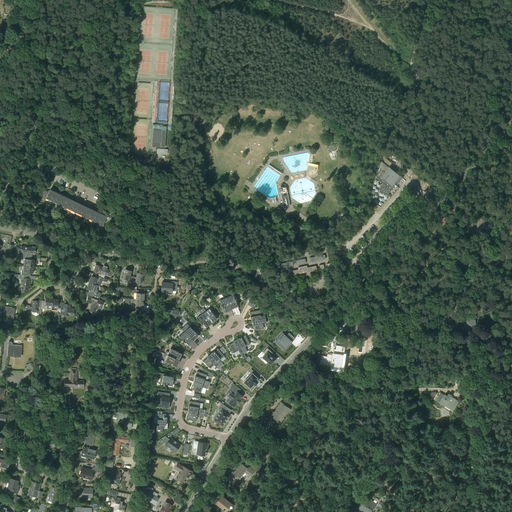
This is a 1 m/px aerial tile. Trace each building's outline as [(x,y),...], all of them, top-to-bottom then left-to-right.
[(145,143),(145,125),(136,125),(135,141),(136,141),(136,143),(145,143)] [(165,148),(166,131),(154,130),(153,147),(165,148)] [(340,145),(339,142),(335,141),(335,144),(330,143),(329,147),(331,150),(334,151),(336,147),(339,148),(340,145)] [(402,178),(389,167),(384,173),(383,171),(377,178),(384,184),(380,189),(387,195),(396,184),(397,185),(402,178)] [(282,188),(282,187),(278,187),(279,191),(280,191),(281,192),(281,193),(283,207),(290,206),(287,193),(288,193),(287,187),(282,188)] [(102,225),(106,218),(49,190),(45,198),(102,225)] [(32,247),(21,246),(20,252),(23,253),(22,254),(26,255),(26,256),(32,257),(32,254),(35,254),(36,247),(32,246),(32,247)] [(33,267),(34,260),(32,260),(32,257),(26,256),(23,256),(23,259),(24,259),(24,266),(33,267)] [(102,267),(101,266),(95,264),(93,271),(96,271),(94,274),(104,278),(105,275),(107,276),(107,275),(109,276),(110,276),(111,276),(111,275),(112,275),(112,274),(112,273),(112,272),(112,271),(111,271),(109,270),(109,269),(106,268),(107,267),(103,266),(102,267)] [(33,267),(24,266),(23,266),(22,270),(21,275),(30,276),(30,273),(33,273),(33,267)] [(130,285),(132,278),(129,277),(131,271),(125,269),(122,279),(126,280),(125,283),(127,283),(126,286),(129,287),(130,285)] [(132,278),(130,285),(133,286),(134,285),(137,286),(138,283),(140,284),(141,282),(142,283),(143,280),(141,279),(143,274),(137,272),(135,277),(132,276),(132,278)] [(28,290),(30,279),(29,279),(30,276),(21,275),(19,275),(13,274),(13,278),(18,278),(18,279),(23,279),(23,281),(21,281),(21,284),(22,284),(22,289),(21,289),(20,292),(26,293),(26,290),(28,290)] [(91,276),(89,283),(97,286),(100,279),(104,281),(105,278),(104,278),(94,274),(93,277),(91,276)] [(176,291),(177,282),(171,281),(171,283),(162,282),(161,291),(167,292),(167,294),(171,295),(172,291),(172,292),(172,291),(176,291)] [(100,297),(101,293),(97,292),(97,290),(97,289),(96,289),(97,286),(89,283),(86,289),(89,290),(88,293),(99,297),(100,297)] [(144,300),(144,293),(141,293),(141,291),(136,290),(136,288),(133,288),(132,293),(136,293),(136,299),(144,300)] [(100,308),(103,301),(98,299),(99,297),(88,293),(87,295),(88,296),(85,302),(92,304),(89,311),(95,313),(97,307),(100,308)] [(233,295),(226,297),(229,305),(231,308),(231,309),(237,306),(237,307),(238,306),(237,306),(236,303),(237,303),(236,301),(235,299),(234,299),(233,295)] [(226,297),(219,300),(221,304),(222,307),(223,309),(223,308),(223,307),(225,311),(225,312),(231,309),(231,308),(229,305),(226,297)] [(51,309),(52,299),(45,298),(45,301),(42,301),(42,307),(44,307),(45,305),(47,305),(46,309),(51,309)] [(61,308),(61,303),(58,302),(59,299),(52,299),(51,309),(57,310),(58,308),(61,308)] [(141,308),(141,306),(143,306),(144,300),(136,299),(131,299),(131,302),(135,302),(135,308),(141,308)] [(42,307),(42,301),(39,300),(39,301),(32,301),(32,307),(30,307),(30,306),(26,304),(23,311),(26,312),(29,312),(29,310),(32,310),(31,311),(38,312),(38,306),(42,307)] [(74,316),(74,309),(70,309),(70,304),(64,304),(64,303),(61,303),(61,308),(60,315),(74,316)] [(11,308),(11,307),(2,306),(1,320),(5,320),(6,319),(13,319),(14,311),(11,311),(11,308)] [(209,309),(203,313),(208,320),(211,323),(216,319),(214,316),(215,316),(214,314),(212,312),(212,313),(209,309)] [(260,310),(249,312),(250,316),(251,318),(252,318),(253,321),(268,318),(268,315),(266,315),(266,314),(263,315),(261,316),(260,310)] [(203,313),(197,317),(200,321),(202,323),(201,323),(202,325),(203,324),(202,324),(203,323),(206,327),(211,323),(208,320),(203,313)] [(268,318),(253,321),(253,326),(254,330),(264,328),(262,323),(268,322),(268,321),(269,321),(268,318)] [(281,319),(277,325),(286,330),(289,324),(281,319)] [(475,319),(466,321),(467,331),(477,329),(475,319)] [(360,324),(352,323),(351,332),(359,333),(360,324)] [(272,335),(278,327),(275,325),(269,332),(272,335)] [(189,326),(184,331),(190,337),(193,340),(198,335),(196,333),(195,331),(195,332),(193,330),(189,326)] [(184,331),(179,336),(182,340),(184,342),(185,343),(185,342),(189,345),(193,341),(193,340),(190,337),(184,331)] [(278,338),(275,342),(283,350),(291,342),(290,341),(293,338),(289,333),(286,337),(283,335),(279,339),(278,338)] [(239,338),(236,339),(237,340),(244,354),(247,352),(246,350),(245,347),(250,344),(245,335),(241,337),(239,338)] [(233,343),(229,345),(233,353),(238,350),(240,354),(240,353),(243,359),(246,357),(244,354),(237,340),(236,339),(232,341),(233,343)] [(20,357),(21,345),(8,344),(7,355),(20,357)] [(321,359),(320,359),(320,365),(331,366),(331,368),(342,369),(344,359),(343,359),(345,347),(336,345),(335,355),(327,354),(327,356),(321,356),(321,359)] [(170,348),(167,355),(175,358),(178,360),(181,354),(182,354),(181,354),(178,352),(179,352),(177,351),(175,350),(174,350),(170,348)] [(212,352),(210,354),(221,367),(224,365),(222,363),(220,360),(224,356),(217,348),(214,351),(212,352)] [(265,354),(262,357),(270,364),(272,362),(273,363),(275,360),(272,357),(269,354),(271,352),(267,348),(263,352),(265,354)] [(207,358),(204,361),(210,368),(214,365),(216,367),(218,369),(221,367),(210,354),(206,357),(207,358)] [(167,355),(164,361),(168,363),(171,365),(172,365),(172,364),(175,366),(176,366),(179,360),(178,360),(175,358),(167,355)] [(76,380),(77,369),(70,368),(70,380),(64,380),(64,386),(83,387),(83,381),(76,380)] [(251,374),(244,382),(250,388),(253,384),(254,385),(258,381),(256,379),(257,378),(253,375),(255,373),(251,369),(249,371),(251,374)] [(195,377),(194,380),(195,381),(209,385),(210,382),(208,382),(208,381),(205,380),(207,375),(197,371),(195,376),(195,377)] [(158,373),(157,377),(160,378),(159,383),(164,384),(166,385),(168,385),(167,385),(167,384),(171,385),(172,385),(173,379),(172,379),(173,377),(170,376),(165,375),(166,374),(158,373)] [(193,385),(192,390),(201,393),(202,387),(206,388),(209,389),(210,386),(209,385),(195,381),(194,380),(192,385),(193,385)] [(471,391),(477,388),(475,383),(469,386),(471,391)] [(229,397),(225,401),(228,403),(229,402),(234,407),(237,403),(237,404),(238,403),(239,402),(238,402),(239,401),(240,400),(242,396),(238,393),(240,389),(233,384),(230,387),(231,388),(234,390),(231,393),(228,396),(228,397),(229,397)] [(159,392),(158,403),(161,404),(160,407),(161,407),(161,406),(169,407),(170,402),(169,402),(169,400),(170,400),(169,400),(170,397),(169,397),(164,396),(165,393),(159,392)] [(444,395),(440,393),(435,400),(439,402),(439,403),(445,406),(446,404),(451,407),(456,400),(450,397),(451,396),(449,394),(447,396),(444,395)] [(188,407),(188,410),(189,410),(204,413),(205,413),(205,410),(202,409),(203,409),(199,408),(200,403),(189,401),(189,405),(188,407)] [(280,424),(284,418),(283,418),(290,409),(281,402),(270,416),(280,424)] [(217,412),(213,419),(214,419),(213,420),(222,427),(230,415),(228,414),(231,411),(221,404),(218,407),(221,409),(218,413),(217,412)] [(153,410),(153,413),(156,413),(155,417),(157,417),(157,423),(158,423),(158,426),(157,426),(156,432),(162,432),(162,426),(164,426),(164,429),(167,429),(168,423),(166,423),(167,417),(166,417),(166,414),(162,414),(162,411),(153,410)] [(188,410),(187,415),(188,415),(187,420),(196,421),(196,417),(197,417),(197,416),(201,416),(203,416),(204,413),(189,410),(188,410)] [(130,429),(131,424),(128,423),(128,420),(126,419),(127,414),(113,411),(112,417),(117,418),(117,421),(124,423),(123,427),(130,429)] [(128,439),(129,438),(117,436),(117,438),(114,438),(113,438),(112,441),(114,442),(113,449),(112,449),(111,454),(110,453),(109,457),(113,457),(113,455),(112,455),(112,454),(118,455),(120,442),(128,443),(128,442),(131,442),(130,447),(136,447),(137,440),(128,439)] [(165,436),(161,441),(166,445),(175,452),(180,445),(170,438),(169,439),(165,436)] [(192,442),(192,448),(196,449),(195,454),(203,455),(204,448),(205,449),(206,444),(192,442)] [(96,450),(88,447),(88,449),(82,448),(80,455),(93,459),(96,450)] [(0,471),(1,468),(7,469),(9,461),(10,459),(6,458),(5,460),(0,458),(0,471)] [(182,466),(177,463),(174,468),(179,471),(175,478),(183,483),(186,479),(187,479),(189,475),(188,475),(191,470),(182,465),(182,466)] [(244,466),(241,463),(234,473),(240,477),(239,479),(242,481),(247,474),(251,476),(254,471),(245,465),(244,466)] [(91,478),(93,470),(87,468),(82,467),(81,468),(79,476),(87,478),(88,477),(91,478)] [(114,469),(107,468),(107,471),(112,472),(111,483),(113,483),(113,484),(113,485),(115,485),(116,485),(116,484),(117,484),(119,484),(120,472),(113,472),(114,469)] [(262,468),(258,473),(268,480),(272,475),(262,468)] [(16,492),(19,485),(17,484),(18,480),(10,478),(7,490),(16,492)] [(31,481),(28,494),(41,498),(43,492),(38,491),(40,484),(31,481)] [(55,502),(59,489),(52,487),(48,500),(55,502)] [(92,497),(93,488),(79,487),(79,496),(92,497)] [(144,497),(143,498),(152,503),(153,502),(156,496),(149,493),(147,492),(144,497)] [(225,511),(231,503),(221,495),(215,503),(225,511)] [(20,501),(21,498),(15,496),(13,503),(19,505),(20,501)] [(367,500),(365,498),(358,508),(360,509),(359,511),(360,511),(361,511),(362,511),(364,511),(370,511),(376,504),(368,498),(367,500)] [(120,501),(112,500),(111,506),(117,507),(116,511),(121,511),(122,510),(124,510),(125,506),(121,505),(121,504),(120,504),(120,501)] [(170,508),(172,504),(165,501),(163,505),(162,505),(158,511),(168,511),(170,510),(169,509),(169,508),(170,508)] [(385,511),(388,507),(380,501),(377,505),(385,511)]
